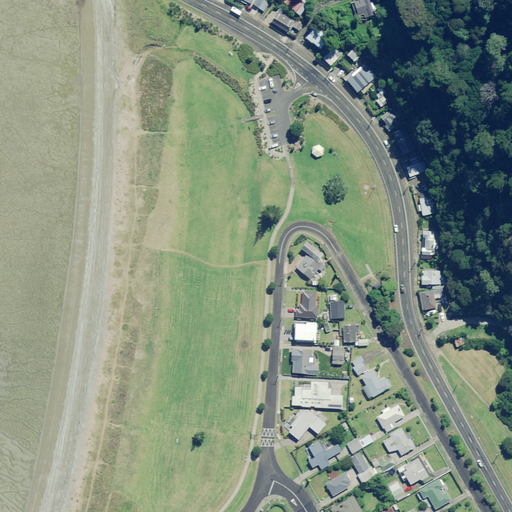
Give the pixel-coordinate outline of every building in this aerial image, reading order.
[(269,3),(265,0),(255,0),(253,5),(264,11),(269,3)] [(368,3),(367,0),(357,0),(353,2),(359,16),(363,14),(365,19),(377,14),(372,1),(368,3)] [(287,11),(281,7),(271,22),(287,32),(294,21),(284,15),(287,11)] [(320,50),(331,37),(326,33),(325,34),(316,27),(306,38),(320,50)] [(338,51),(334,46),(322,57),(331,66),(342,55),(338,51)] [(367,76),(360,67),(347,79),(357,92),(376,77),(372,72),(367,76)] [(383,94),(386,92),(384,89),(382,90),(380,87),(376,89),(379,93),(376,95),(379,98),(383,95),(383,94)] [(387,103),(383,96),(376,101),(381,107),(387,103)] [(389,131),(403,121),(395,110),(393,111),(391,109),(380,118),(389,131)] [(415,150),(405,128),(393,133),(403,155),(415,150)] [(426,171),(423,162),(407,167),(410,177),(426,171)] [(420,216),(433,214),(432,208),(435,208),(433,197),(420,199),(421,205),(418,205),(420,216)] [(436,230),(423,230),(422,255),(435,255),(435,250),(438,250),(438,241),(435,241),(436,230)] [(323,255),(306,241),(301,248),(307,253),(296,267),(306,275),(303,279),(307,283),(318,269),(321,271),(326,266),(319,260),(323,255)] [(422,285),(447,284),(447,279),(445,279),(445,277),(443,277),(443,275),(439,275),(439,271),(424,271),(424,276),(421,276),(422,285)] [(382,286),(380,282),(373,285),(376,290),(382,286)] [(437,308),(434,290),(420,292),(423,310),(437,308)] [(316,292),(303,291),(301,302),(299,302),(298,309),(297,309),(296,316),(317,318),(318,305),(315,305),(316,292)] [(337,302),(337,295),(329,295),(329,301),(330,301),(331,319),(345,318),(344,301),(337,302)] [(295,342),(316,343),(316,340),(317,323),(309,323),(309,324),(296,324),(295,342)] [(358,326),(344,327),(345,342),(357,342),(356,334),(358,334),(358,326)] [(312,351),(292,349),(291,361),(293,361),(292,373),(318,375),(318,366),(313,365),(314,357),(312,357),(312,351)] [(349,352),(332,352),(332,364),(343,364),(343,361),(348,361),(349,352)] [(363,361),(361,356),(351,362),(358,375),(367,370),(362,362),(363,361)] [(380,381),(373,370),(361,377),(373,397),(391,387),(386,377),(380,381)] [(304,388),(295,387),(294,396),(292,396),(291,405),(301,406),(301,407),(342,409),(343,395),(331,395),(331,388),(328,388),(328,382),(312,382),(312,384),(304,384),(304,388)] [(405,416),(398,405),(390,409),(389,407),(382,411),(383,413),(377,417),(386,433),(397,426),(394,422),(405,416)] [(310,427),(319,434),(326,425),(306,409),(287,432),(299,441),(310,427)] [(408,440),(401,428),(389,434),(391,437),(384,441),(390,453),(398,448),(401,455),(415,448),(411,438),(408,440)] [(374,441),(369,434),(358,441),(357,438),(350,442),(356,452),(374,441)] [(324,451),(318,442),(305,449),(309,455),(307,457),(309,461),(313,467),(319,464),(322,469),(331,464),(328,459),(342,451),(337,443),(324,451)] [(360,474),(369,468),(359,453),(350,458),(360,474)] [(396,466),(392,458),(384,462),(382,458),(377,461),(383,472),(396,466)] [(428,476),(419,458),(398,469),(404,481),(408,479),(411,485),(421,479),(421,480),(428,476)] [(351,483),(346,473),(326,483),(333,496),(350,487),(348,484),(351,483)] [(445,486),(440,478),(419,490),(424,499),(428,496),(436,509),(452,500),(447,492),(443,495),(440,489),(445,486)] [(393,488),(391,490),(394,495),(395,495),(399,501),(406,496),(398,482),(391,486),(393,488)] [(362,511),(361,508),(357,500),(354,495),(330,507),(332,511),(362,511)]
